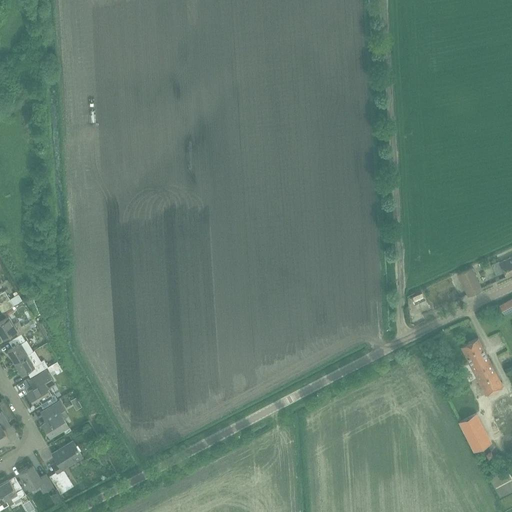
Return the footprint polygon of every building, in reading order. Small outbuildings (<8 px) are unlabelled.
[(511,256),(500,262),(506,277),(511,274),(511,256)] [(472,268),(458,274),(468,296),(482,290),(472,268)] [(0,308),(2,312),(12,307),(14,305),(23,300),(19,294),(10,299),(5,291),(0,293),(0,308)] [(511,298),(501,304),(498,305),(503,315),(511,310),(511,298)] [(15,311),(12,307),(2,312),(5,317),(15,311)] [(18,336),(21,334),(32,328),(28,322),(28,321),(22,325),(18,320),(13,323),(9,316),(0,320),(0,332),(3,338),(15,330),(18,336)] [(415,329),(423,325),(421,321),(412,325),(415,329)] [(14,362),(24,356),(33,351),(26,339),(25,340),(21,334),(18,336),(9,341),(13,348),(8,351),(14,362)] [(461,347),(466,356),(486,395),(503,386),(478,338),(461,347)] [(41,361),(39,356),(35,350),(33,351),(24,356),(14,362),(21,374),(27,371),(30,377),(48,366),(44,359),(41,361)] [(36,404),(40,402),(43,408),(58,399),(56,396),(52,395),(48,388),(55,383),(47,370),(30,380),(34,387),(28,390),(36,404)] [(62,428),(66,426),(62,418),(64,417),(62,414),(66,412),(59,401),(44,410),(47,416),(45,418),(46,420),(43,422),(51,435),(61,429),(62,428)] [(0,444),(10,438),(3,428),(9,424),(2,412),(0,412),(0,444)] [(62,428),(61,429),(65,435),(70,432),(66,426),(62,428)] [(463,434),(472,456),(493,449),(484,426),(463,434)] [(73,441),(53,453),(58,461),(53,465),(57,472),(50,476),(61,493),(71,487),(62,473),(65,472),(63,468),(82,456),(73,441)] [(43,492),(54,486),(46,474),(40,478),(33,465),(20,473),(29,488),(38,483),(43,492)] [(15,476),(0,485),(0,490),(8,504),(9,505),(14,502),(13,501),(20,497),(26,493),(19,482),(15,476)] [(9,505),(0,490),(0,503),(1,502),(4,507),(9,505)]
